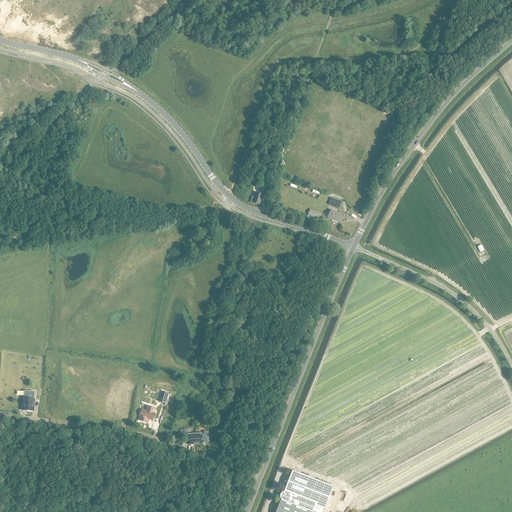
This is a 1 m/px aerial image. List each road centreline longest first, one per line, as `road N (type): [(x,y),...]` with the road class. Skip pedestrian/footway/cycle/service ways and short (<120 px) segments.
road 1 (unclassified): [(353,246),(227,196),(176,126),(106,72),(0,40)]
road 2 (secondary): [(246,511),(353,246)]
road 3 (secondary): [(353,246),(424,129),(511,40)]
road 4 (unclassified): [(511,365),(460,298),(353,246)]
